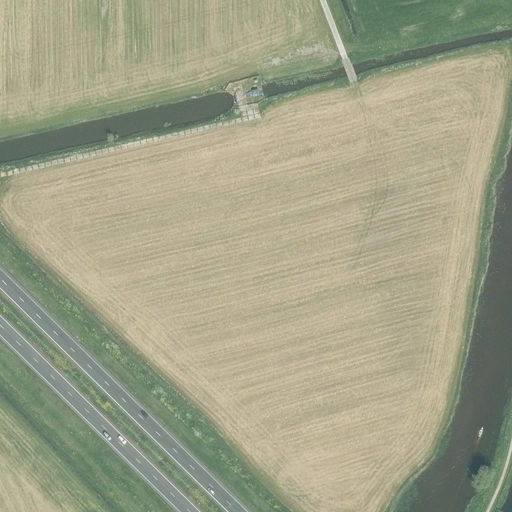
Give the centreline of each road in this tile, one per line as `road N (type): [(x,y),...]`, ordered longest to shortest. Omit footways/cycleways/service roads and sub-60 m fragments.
road 1 (trunk): [(238,511),(0,278)]
road 2 (track): [(0,175),(250,117),(247,106)]
road 3 (trunk): [(0,325),(190,511)]
